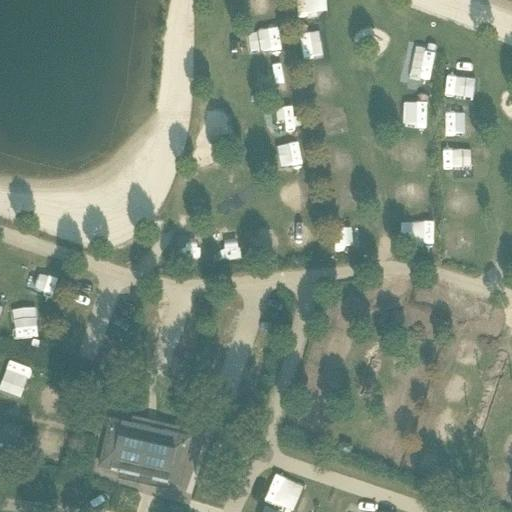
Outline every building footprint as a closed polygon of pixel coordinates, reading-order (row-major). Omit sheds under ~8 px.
[(273,0),(251,0),(252,12),(273,11),(273,0)] [(314,0),(292,0),(296,21),(317,18),(314,0)] [(274,27),(255,30),(259,52),(278,49),(274,27)] [(302,58),(323,52),(318,29),(296,34),(302,58)] [(404,57),(402,82),(421,83),(422,58),(404,57)] [(461,97),(464,75),(444,72),(440,93),(461,97)] [(308,80),(311,98),(341,93),(337,75),(308,80)] [(267,108),(267,125),(295,124),(294,107),(267,108)] [(338,112),(319,115),(323,140),(342,137),(338,112)] [(464,137),(463,112),(441,113),(442,138),(464,137)] [(179,491),(190,444),(160,437),(161,434),(152,432),(151,435),(108,425),(97,471),(136,480),(135,483),(144,485),(145,482),(179,491)]
